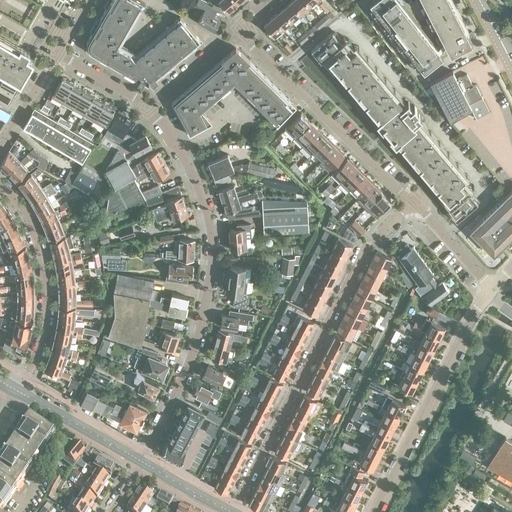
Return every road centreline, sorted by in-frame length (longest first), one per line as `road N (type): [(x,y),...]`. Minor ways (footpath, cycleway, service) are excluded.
road 1 (residential): [(141,459),(194,349),(210,274),(198,183),(149,103)]
road 2 (residential): [(230,511),(362,249),(409,203)]
road 3 (residential): [(370,511),(492,286)]
road 4 (residential): [(409,203),(232,31)]
road 5 (residential): [(17,392),(44,327),(44,273),(30,222),(0,180)]
road 6 (secondary): [(141,459),(17,392)]
